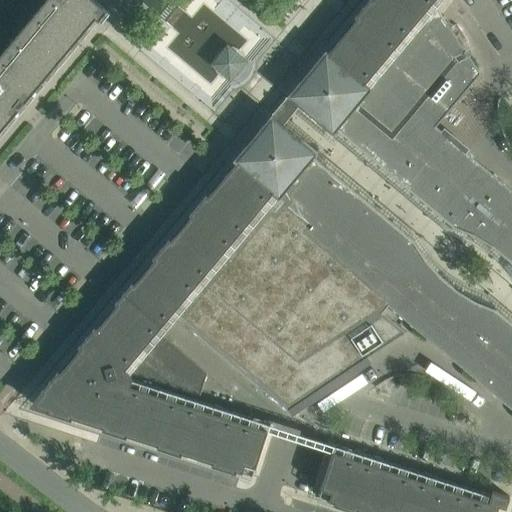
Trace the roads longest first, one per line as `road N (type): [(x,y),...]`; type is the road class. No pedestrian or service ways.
road 1 (residential): [(16,385),(337,0)]
road 2 (residential): [(294,432),(392,366),(423,357),(445,366),(511,425)]
road 3 (unknown): [(326,405),(511,430)]
road 4 (residential): [(294,432),(173,329)]
